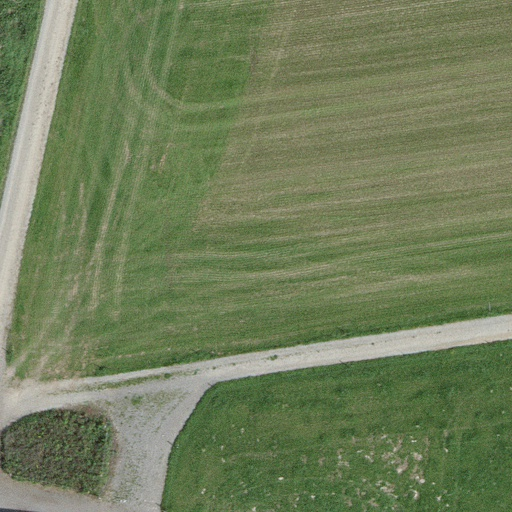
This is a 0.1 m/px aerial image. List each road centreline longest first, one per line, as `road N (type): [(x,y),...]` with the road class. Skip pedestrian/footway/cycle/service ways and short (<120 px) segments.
road 1 (track): [(0,393),(511,322)]
road 2 (track): [(75,0),(0,318)]
